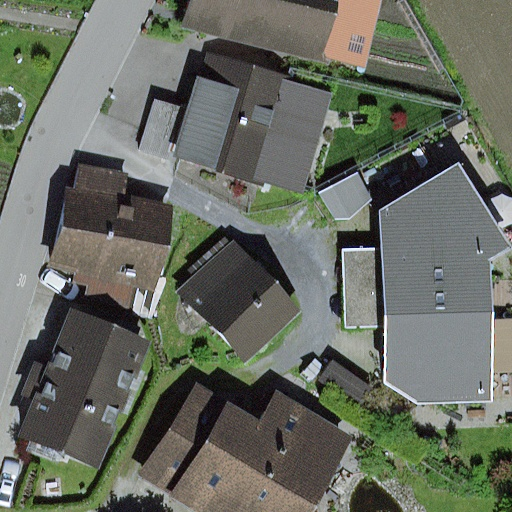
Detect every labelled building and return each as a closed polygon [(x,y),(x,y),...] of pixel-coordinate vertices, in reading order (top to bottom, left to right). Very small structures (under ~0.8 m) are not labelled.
[(191,0),(186,24),(363,68),(379,0),(191,0)] [(335,93),(208,54),(191,110),(177,156),(180,157),(303,195),(335,93)] [(177,156),(191,110),(154,98),(137,152),(174,163),(177,156)] [(73,188),(66,187),(49,268),(74,273),(133,286),(154,289),(170,209),(123,200),(128,175),(78,165),(73,188)] [(459,165),(379,212),(381,249),(383,329),(387,383),(416,404),(491,402),(491,372),(511,374),(511,321),(490,322),(489,260),(508,249),(459,165)] [(357,174),(320,195),(335,221),(352,220),(371,201),(357,174)] [(298,311),(230,241),(176,293),(243,363),(298,311)] [(383,329),(381,249),(343,250),(345,330),(383,329)] [(133,286),(74,273),(71,284),(87,288),(84,304),(127,313),(133,286)] [(148,343),(72,312),(49,369),(35,363),(22,396),(37,403),(23,437),(97,467),(148,343)] [(332,362),(318,382),(359,409),(372,389),(332,362)] [(137,477),(166,494),(224,395),(195,379),(137,477)] [(261,416),(224,395),(166,494),(196,511),(313,511),(357,438),(276,391),(261,416)]
